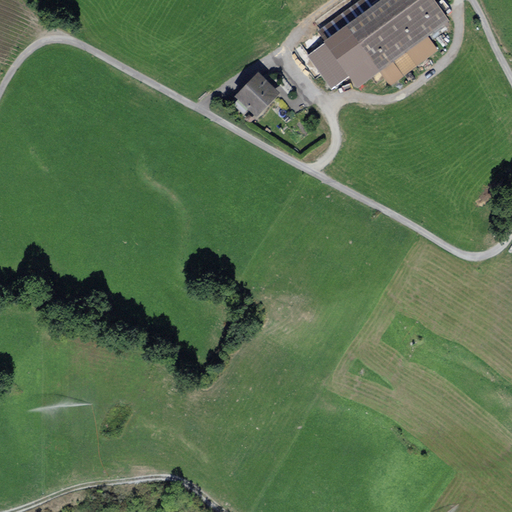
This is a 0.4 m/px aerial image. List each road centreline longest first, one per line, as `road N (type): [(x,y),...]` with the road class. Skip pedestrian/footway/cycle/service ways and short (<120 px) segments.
road 1 (track): [(0,90),(35,43),(56,33),(468,255),(511,231)]
road 2 (track): [(14,511),(71,489),(164,476),(193,486),(225,511)]
road 3 (track): [(326,112),(341,98),(382,100),(416,86),(456,44),(458,0)]
road 4 (track): [(335,0),(280,53),(202,109)]
road 5 (track): [(280,53),(332,123),(331,148),(314,170)]
